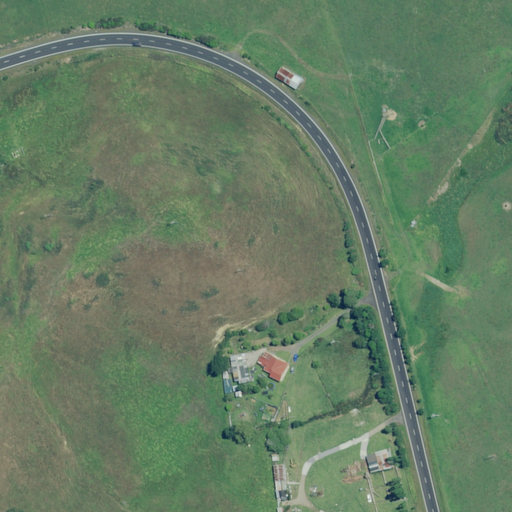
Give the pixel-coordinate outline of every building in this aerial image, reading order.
[(304,79),(283,66),(277,77),(297,90),(304,79)] [(272,374),(271,377),(282,382),(291,364),(265,350),(259,362),(264,365),(263,365),(267,367),(265,371),(272,374)] [(252,382),(246,353),(231,356),(234,367),(229,368),(230,373),(235,372),(237,381),(241,381),(242,384),(252,382)] [(233,393),(230,379),(229,379),(228,372),(223,373),(227,394),(233,393)] [(394,468),(389,450),(368,455),(372,473),(394,468)] [(287,498),(285,465),(275,465),(278,499),(287,498)]
